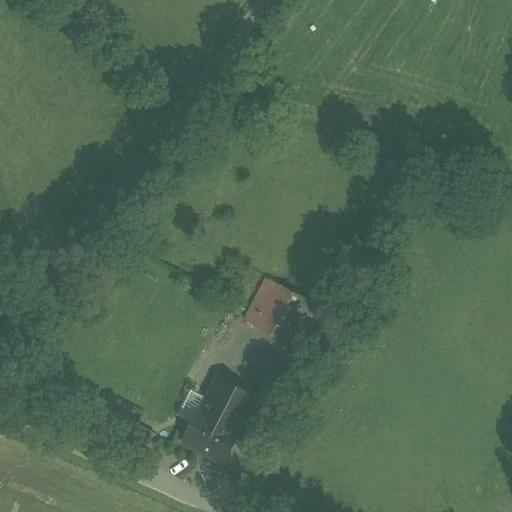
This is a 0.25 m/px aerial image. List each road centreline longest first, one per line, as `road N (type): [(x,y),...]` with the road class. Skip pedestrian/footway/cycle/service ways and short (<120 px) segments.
road 1 (unclassified): [(270,0),(0,350)]
road 2 (unclassified): [(221,511),(0,412)]
